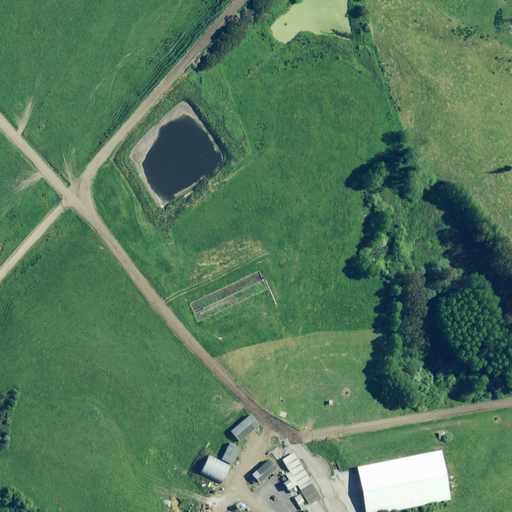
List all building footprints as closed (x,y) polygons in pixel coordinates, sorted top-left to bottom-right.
[(257,425),(248,415),(230,431),(239,442),(257,425)] [(239,449),(228,443),(220,459),(232,464),(239,449)] [(320,498),(292,453),(281,460),(288,472),(285,474),(288,480),(283,483),(289,493),(298,487),(308,505),(320,498)] [(229,466),(208,455),(199,472),(221,483),(229,466)] [(359,511),(384,511),(440,501),(430,455),(351,471),(359,511)] [(275,468),(268,460),(251,475),(258,483),(275,468)] [(307,508),(299,494),(293,498),(301,511),(307,508)]
